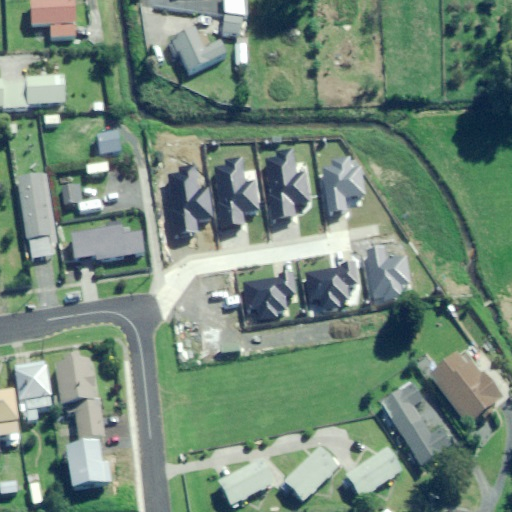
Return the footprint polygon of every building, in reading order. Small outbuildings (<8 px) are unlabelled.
[(245,0),(224,0),(222,38),(238,39),(238,46),(247,47),(247,37),(241,37),(242,23),(245,23),(245,0)] [(74,42),(72,4),(29,6),(30,32),(49,31),(50,43),(74,42)] [(203,54),(193,33),(167,46),(173,60),(178,58),(187,78),(225,60),(219,47),(203,54)] [(26,79),(26,86),(1,87),(1,81),(0,80),(0,113),(26,113),(26,110),(63,110),(62,79),(26,79)] [(316,135),(316,111),(256,111),(256,134),(316,135)] [(58,130),(58,121),(44,121),(44,129),(58,130)] [(119,158),(116,139),(96,142),(99,161),(119,158)] [(264,172),(272,222),(296,218),(294,206),(312,203),(306,171),(297,173),(293,149),(277,152),(278,157),(269,158),(271,171),(264,172)] [(320,178),(326,216),(350,213),(348,200),(365,198),(360,166),(350,167),(349,157),(332,159),(333,163),(324,165),(326,177),(320,178)] [(212,183),(220,232),(244,229),(242,216),(260,214),(254,182),(245,183),(241,160),(225,163),(226,168),(217,169),(219,182),(212,183)] [(168,189),(175,239),(199,235),(197,222),(215,220),(210,188),(200,190),(197,166),(180,169),(181,174),(172,175),(174,188),(168,189)] [(107,177),(105,168),(86,171),(87,180),(107,177)] [(47,224),(41,180),(16,183),(25,245),(28,244),(31,263),(51,260),(49,247),(48,242),(50,241),(47,224)] [(76,209),(73,190),(61,191),(63,210),(76,209)] [(123,242),(121,234),(70,242),(73,265),(94,261),(95,266),(144,259),(141,239),(123,242)] [(372,259),(364,260),(371,300),(401,295),(400,285),(410,283),(406,257),(386,260),(384,247),(371,249),(372,259)] [(340,268),(305,274),(310,302),(319,301),(321,312),(339,309),(338,303),(348,302),(345,286),(354,285),(351,264),(340,265),(340,268)] [(280,276),(245,282),(249,311),(259,309),(260,320),(278,317),(277,311),(287,310),(285,294),(294,293),(291,272),(279,274),(280,276)] [(474,351),(466,357),(478,372),(485,366),(474,351)] [(491,403),(453,354),(421,378),(460,428),(491,403)] [(91,367),(53,373),(58,401),(52,402),(54,414),(72,411),(80,457),(98,454),(96,444),(103,442),(91,367)] [(50,413),(43,369),(13,373),(21,428),(37,425),(35,415),(50,413)] [(423,412),(410,394),(383,413),(427,475),(454,456),(441,438),(434,443),(416,417),(423,412)] [(18,446),(11,397),(0,398),(0,442),(8,441),(8,447),(18,446)] [(73,446),(71,433),(55,435),(57,449),(73,446)] [(337,472),(319,454),(283,489),(302,507),(337,472)] [(386,455),(339,486),(345,494),(351,490),(360,504),(400,477),(386,455)] [(273,489),(260,465),(217,488),(229,511),(273,489)] [(71,485),(69,467),(60,468),(62,486),(71,485)] [(37,472),(25,475),(28,487),(40,484),(37,472)] [(0,498),(16,497),(15,486),(0,488),(0,498)] [(79,486),(63,487),(65,503),(81,502),(79,486)]
